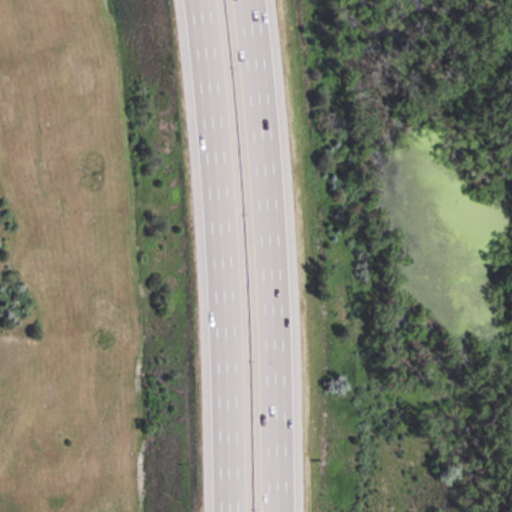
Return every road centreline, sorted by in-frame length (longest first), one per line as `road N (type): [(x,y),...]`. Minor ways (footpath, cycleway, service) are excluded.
road 1 (motorway): [(289,511),(288,326),(260,0)]
road 2 (motorway): [(193,0),(214,218),(223,511)]
